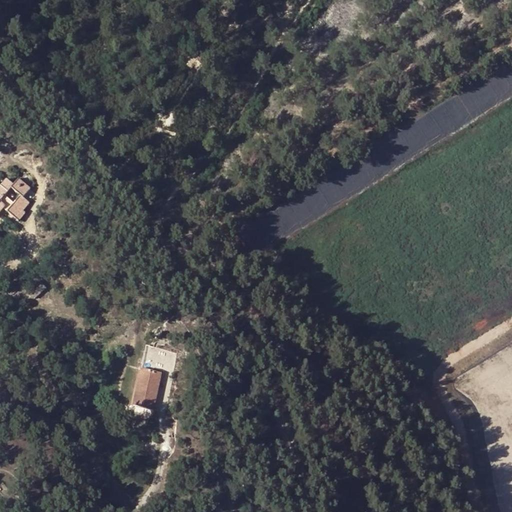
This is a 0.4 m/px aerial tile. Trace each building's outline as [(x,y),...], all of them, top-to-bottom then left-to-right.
[(25,202),(20,198),(27,190),(14,179),(9,185),(2,179),(0,182),(0,209),(11,219),(19,210),(25,202)] [(19,210),(11,219),(14,221),(21,212),(19,210)] [(41,289),(35,283),(23,296),(29,301),(41,289)] [(145,346),(140,369),(162,373),(167,351),(145,346)] [(140,369),(132,405),(154,410),(162,373),(140,369)] [(137,446),(131,440),(113,457),(118,463),(137,446)]
